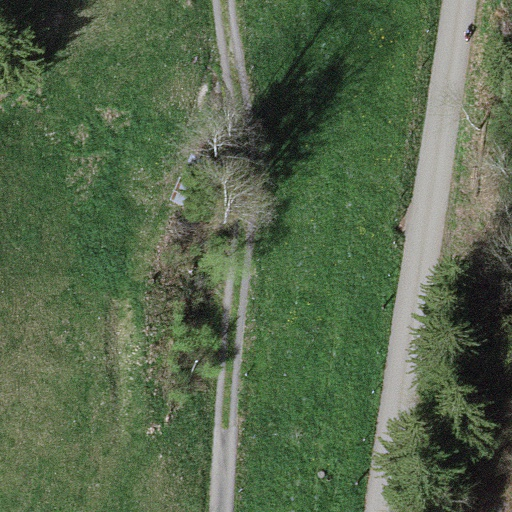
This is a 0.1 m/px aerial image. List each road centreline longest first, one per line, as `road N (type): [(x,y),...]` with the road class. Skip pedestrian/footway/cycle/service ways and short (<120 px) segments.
road 1 (unclassified): [(384,511),(462,0)]
road 2 (track): [(226,0),(242,241),(220,511)]
